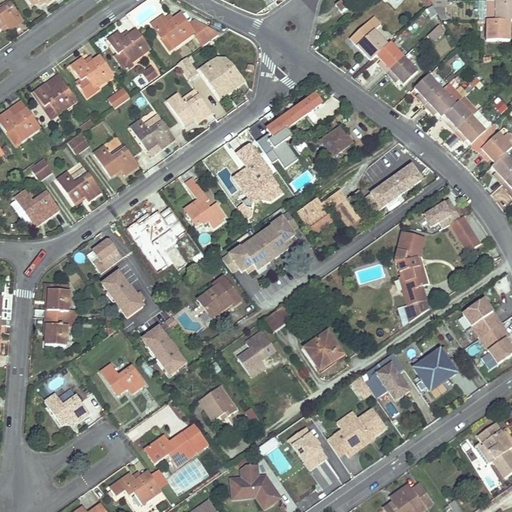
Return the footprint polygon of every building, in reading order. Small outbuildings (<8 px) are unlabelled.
[(350,7),(344,0),(342,0),(337,4),(342,13),(350,7)] [(0,12),(11,4),(9,2),(0,8),(0,12)] [(511,2),(495,2),(487,2),(486,21),(509,22),(511,21),(511,2)] [(24,22),(11,4),(0,12),(0,30),(6,26),(9,31),(24,22)] [(426,12),(430,20),(438,15),(434,8),(426,12)] [(201,48),(218,37),(194,22),(190,25),(182,14),(168,23),(164,17),(152,25),(170,52),(193,36),(201,48)] [(375,30),(381,23),(374,16),(368,22),(375,30)] [(509,22),(486,21),(486,41),(509,42),(509,22)] [(375,30),(368,22),(350,38),(371,60),(376,56),(388,44),(375,30)] [(427,37),(433,44),(446,34),(439,26),(427,37)] [(152,50),(138,30),(130,36),(125,39),(122,36),(120,33),(108,41),(118,56),(115,58),(125,72),(134,66),(132,64),(152,50)] [(404,57),(390,42),(388,44),(376,56),(382,62),(380,65),(387,73),(404,57)] [(115,76),(101,57),(94,62),(88,66),(86,62),(83,58),(72,67),(82,82),(79,83),(79,86),(88,98),(101,89),(99,87),(115,76)] [(418,71),(404,57),(387,73),(394,80),(396,78),(403,85),(418,71)] [(198,75),(187,59),(178,65),(189,81),(198,75)] [(211,63),(200,71),(216,94),(227,86),(231,92),(231,93),(245,83),(232,65),(226,61),(218,60),(211,63)] [(159,76),(153,66),(142,73),(149,83),(159,76)] [(443,90),(429,75),(414,89),(421,96),(418,99),(425,107),(443,90)] [(64,83),(59,76),(47,85),(51,92),(64,83)] [(78,102),(64,83),(51,92),(47,85),(34,93),(46,108),(51,105),(59,116),(78,102)] [(463,99),(448,84),(443,90),(425,107),(433,114),(435,111),(442,119),(445,116),(459,102),(463,99)] [(473,88),(469,84),(464,90),(467,93),(473,88)] [(231,92),(227,86),(216,94),(220,99),(231,92)] [(131,99),(124,89),(109,100),(116,110),(131,99)] [(200,96),(196,91),(183,101),(186,106),(200,96)] [(212,114),(200,96),(186,106),(183,101),(179,95),(168,103),(185,126),(195,119),(199,124),(212,114)] [(321,105),(315,95),(266,130),(272,139),(321,105)] [(478,112),(464,97),(463,99),(459,102),(472,117),(478,112)] [(503,116),(509,108),(499,101),(493,110),(503,116)] [(27,109),(22,102),(10,111),(14,118),(27,109)] [(472,117),(459,102),(445,116),(451,122),(448,125),(455,133),(472,117)] [(59,116),(51,105),(46,108),(54,120),(59,116)] [(41,129),(27,109),(14,118),(10,111),(0,117),(0,122),(17,146),(41,129)] [(486,131),(472,117),(455,133),(462,141),(465,138),(471,145),(485,131),(486,131)] [(175,140),(163,123),(150,132),(142,121),(131,129),(148,152),(158,145),(162,150),(175,140)] [(353,144),(341,127),(320,141),(332,158),(353,144)] [(272,139),(266,130),(261,133),(267,143),(272,139)] [(506,154),(511,147),(499,133),(492,139),(485,131),(471,145),(481,156),(484,153),(494,164),(506,154)] [(90,146),(81,134),(68,144),(77,156),(90,146)] [(127,149),(125,146),(112,155),(113,158),(127,149)] [(7,147),(2,151),(5,155),(7,158),(12,154),(7,147)] [(139,166),(127,149),(113,158),(112,155),(106,147),(94,155),(111,178),(121,171),(125,176),(139,166)] [(261,173),(245,150),(238,155),(250,173),(244,177),(247,180),(239,186),(248,199),(254,195),(255,197),(260,194),(265,200),(274,195),(272,193),(278,189),(270,177),(262,182),(258,175),(261,173)] [(511,160),(506,154),(494,164),(492,167),(498,174),(495,177),(502,185),(511,175),(511,160)] [(52,173),(44,161),(31,170),(40,182),(52,173)] [(365,200),(375,214),(389,205),(387,202),(396,194),(399,197),(405,193),(402,190),(412,183),(414,186),(422,181),(411,166),(365,200)] [(84,168),(72,176),(77,184),(89,175),(84,168)] [(72,176),(69,172),(58,181),(75,204),(85,197),(87,199),(89,202),(103,192),(90,174),(89,175),(77,184),(72,176)] [(511,175),(502,185),(509,192),(511,189),(511,175)] [(247,180),(244,177),(236,182),(239,186),(247,180)] [(209,201),(193,179),(186,185),(197,201),(192,205),(194,209),(186,214),(196,228),(201,223),(203,225),(208,221),(213,228),(222,222),(221,220),(226,217),(217,204),(210,209),(207,203),(209,201)] [(402,190),(405,193),(414,186),(412,183),(402,190)] [(343,197),(337,188),(326,197),(327,199),(320,204),(314,195),(294,209),(308,228),(328,215),(325,210),(331,205),(350,232),(362,224),(343,197)] [(60,211),(47,193),(34,202),(27,192),(16,199),(32,222),(43,215),(46,220),(47,221),(60,211)] [(396,194),(387,202),(389,205),(399,197),(396,194)] [(87,199),(85,197),(75,204),(76,206),(87,199)] [(460,219),(453,207),(451,208),(449,205),(451,204),(449,201),(425,217),(432,226),(439,223),(443,229),(451,225),(460,219)] [(194,209),(192,205),(184,211),(186,214),(194,209)] [(298,227),(289,214),(271,226),(271,227),(241,249),(240,248),(222,260),(232,273),(239,269),(242,273),(253,265),(256,269),(286,247),(284,243),(295,236),(292,231),(298,227)] [(312,237),(334,221),(329,214),(328,215),(308,228),(306,229),(312,237)] [(46,220),(43,215),(32,222),(36,227),(46,220)] [(463,217),(451,225),(468,252),(481,244),(463,217)] [(425,238),(403,232),(396,261),(397,264),(398,263),(402,276),(405,275),(409,290),(407,291),(411,304),(406,305),(410,321),(428,309),(421,286),(426,285),(420,265),(418,266),(416,260),(418,256),(420,257),(425,238)] [(99,247),(92,252),(97,259),(99,262),(94,265),(101,274),(113,265),(107,257),(117,249),(111,242),(107,241),(102,245),(99,247)] [(118,273),(102,285),(108,293),(111,290),(118,300),(131,290),(128,286),(118,273)] [(200,280),(196,274),(188,280),(192,285),(200,280)] [(409,290),(405,275),(402,276),(399,277),(404,291),(407,291),(409,290)] [(241,301),(223,278),(213,286),(215,288),(198,301),(212,319),(228,307),(230,309),(241,301)] [(131,284),(128,286),(131,290),(118,300),(111,290),(108,293),(115,302),(117,304),(122,312),(125,310),(119,302),(133,293),(135,296),(138,294),(137,294),(131,284)] [(69,292),(70,286),(44,285),(43,299),(48,299),(48,291),(69,292)] [(68,311),(69,292),(48,291),(48,299),(47,319),(68,320),(68,311)] [(127,319),(143,307),(135,296),(133,293),(119,302),(125,310),(122,312),(127,319)] [(501,325),(484,300),(462,315),(480,340),(501,325)] [(292,317),(285,306),(267,319),(274,330),(292,317)] [(68,311),(68,320),(76,320),(76,312),(68,311)] [(177,324),(173,318),(166,323),(169,327),(173,324),(175,326),(177,324)] [(67,329),(68,320),(47,319),(46,346),(67,347),(67,329)] [(272,331),(274,330),(267,319),(264,321),(272,331)] [(76,320),(68,320),(67,329),(75,330),(76,320)] [(118,323),(116,323),(109,322),(107,322),(106,322),(107,338),(121,328),(118,323)] [(509,337),(501,325),(480,340),(498,365),(511,354),(511,349),(505,340),(509,337)] [(159,328),(143,340),(148,348),(151,346),(158,355),(172,345),(168,341),(159,328)] [(276,351),(263,331),(246,343),(251,349),(238,358),(252,378),(263,370),(259,363),(261,362),(276,351)] [(343,354),(328,332),(305,348),(318,367),(331,360),(332,362),(343,354)] [(282,348),(276,338),(271,341),(278,351),(282,348)] [(171,339),(168,341),(172,345),(158,355),(151,346),(148,348),(155,357),(157,360),(164,369),(167,367),(160,358),(173,348),(177,352),(179,350),(171,339)] [(164,369),(170,377),(186,365),(177,352),(173,348),(160,358),(167,367),(164,369)] [(456,376),(440,353),(416,369),(432,393),(456,376)] [(394,355),(370,370),(375,377),(365,383),(356,389),(363,401),(373,395),(376,400),(386,394),(394,405),(411,394),(399,375),(404,371),(394,355)] [(332,362),(331,360),(318,367),(320,370),(332,362)] [(145,385),(133,367),(120,376),(112,366),(101,374),(117,397),(128,389),(132,394),(145,385)] [(237,411),(220,386),(199,401),(214,422),(221,417),(226,413),(229,417),(237,411)] [(59,399),(57,395),(46,403),(62,426),(72,419),(76,424),(90,414),(78,397),(76,398),(71,390),(59,399)] [(243,413),(252,432),(262,428),(253,409),(243,413)] [(375,436),(387,428),(374,409),(359,419),(343,430),(328,440),(340,457),(346,452),(350,457),(358,451),(356,449),(375,436)] [(343,430),(359,419),(354,412),(338,423),(343,430)] [(511,446),(496,424),(479,436),(485,444),(496,460),(494,461),(496,464),(506,478),(511,474),(511,454),(509,451),(511,448),(511,446)] [(210,445),(195,425),(170,442),(166,435),(145,450),(155,465),(169,455),(178,467),(210,445)] [(314,439),(306,428),(290,440),(311,470),(327,458),(318,445),(314,439)] [(358,451),(376,439),(375,436),(356,449),(358,451)] [(263,457),(279,445),(274,438),(267,443),(271,448),(261,455),(263,457)] [(261,455),(271,448),(267,443),(258,449),(261,455)] [(496,460),(485,444),(476,450),(489,469),(496,464),(494,461),(496,460)] [(280,496),(267,476),(259,477),(258,465),(247,466),(242,470),(243,478),(231,479),(233,491),(239,490),(239,496),(255,495),(257,498),(263,507),(280,496)] [(168,483),(159,471),(155,474),(164,486),(168,483)] [(152,476),(149,472),(136,481),(131,474),(111,488),(117,497),(125,491),(130,497),(135,494),(143,505),(163,491),(161,488),(152,476)] [(164,486),(155,474),(152,476),(161,488),(164,486)] [(395,502),(385,509),(387,511),(413,511),(422,506),(426,510),(434,505),(419,484),(412,490),(409,486),(392,498),(395,502)] [(239,496),(239,490),(233,491),(233,500),(257,498),(255,495),(239,496)] [(265,510),(282,498),(280,496),(263,507),(265,510)] [(216,511),(209,501),(202,506),(205,511),(216,511)] [(169,507),(166,502),(159,507),(162,511),(169,507)]
